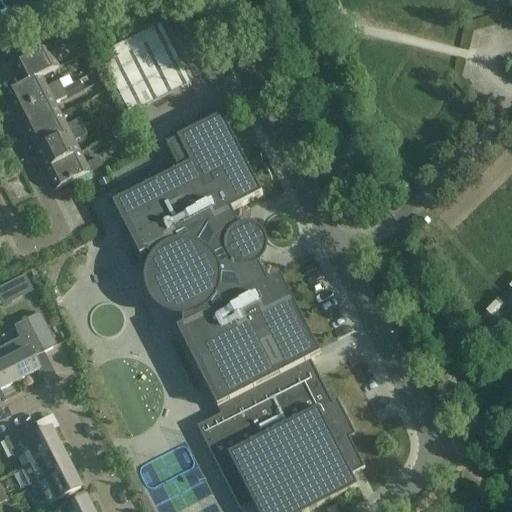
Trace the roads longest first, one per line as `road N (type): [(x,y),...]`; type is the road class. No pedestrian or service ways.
road 1 (residential): [(379,511),(425,468),(433,440),(205,0)]
road 2 (residential): [(0,110),(59,225),(55,235),(26,245),(0,197)]
road 3 (residential): [(113,511),(53,396),(37,393),(0,412)]
